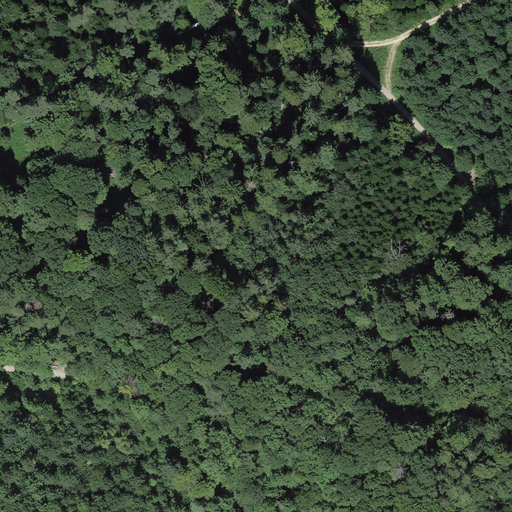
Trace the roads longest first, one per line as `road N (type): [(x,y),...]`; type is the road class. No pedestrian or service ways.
road 1 (track): [(511,245),(451,162),(289,0)]
road 2 (track): [(0,368),(108,386),(259,511)]
road 3 (track): [(330,39),(396,37),(472,0)]
